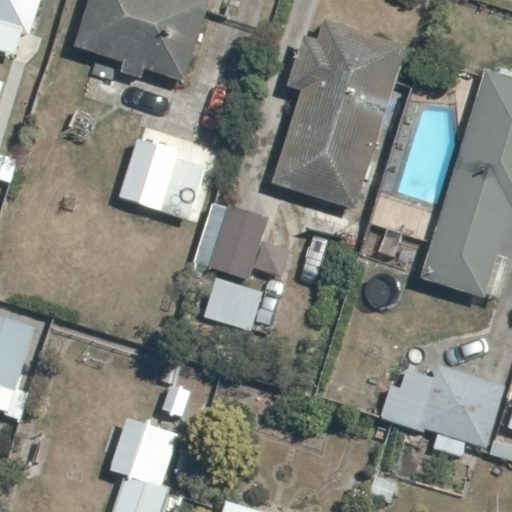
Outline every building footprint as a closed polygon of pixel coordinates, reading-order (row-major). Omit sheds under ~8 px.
[(0,0),(0,41),(1,42),(3,33),(26,40),(36,0),(0,0)] [(158,161),(166,134),(139,126),(155,75),(185,85),(211,1),(209,0),(88,0),(81,26),(62,21),(44,80),(59,84),(57,90),(82,97),(117,108),(105,146),(158,161)] [(405,49),(323,24),(284,156),(275,188),(356,212),(405,49)] [(384,194),(372,226),(429,247),(418,275),(495,304),(511,257),(511,81),(492,74),(440,215),(384,194)] [(166,134),(158,161),(149,196),(193,206),(184,241),(199,245),(193,271),(255,285),(271,218),(213,204),(226,151),(166,134)] [(264,293),(216,280),(205,319),(253,332),(264,293)] [(502,385),(440,369),(436,383),(395,373),(383,421),(437,435),(433,451),(462,459),(465,446),(485,451),(502,385)] [(163,511),(183,432),(125,418),(111,475),(124,478),(115,511),(163,511)] [(255,511),(227,503),(224,511),(255,511)]
